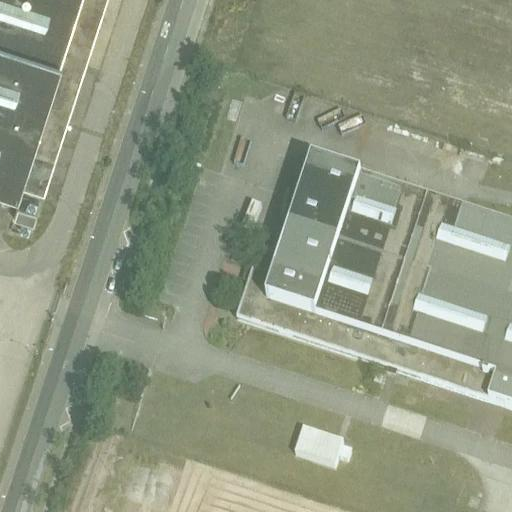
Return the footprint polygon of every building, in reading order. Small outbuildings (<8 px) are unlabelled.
[(0,0),(0,183),(16,188),(18,182),(44,191),(106,0),(0,0)] [(511,230),(315,166),(277,281),(267,277),(263,290),(251,286),(239,323),(390,372),(388,378),(397,381),(399,375),(491,405),(511,411),(511,230)] [(10,190),(9,189),(7,188),(4,189),(3,190),(2,191),(1,192),(1,193),(1,195),(1,197),(2,198),(3,199),(4,200),(6,201),(7,201),(9,201),(10,200),(12,199),(12,197),(13,195),(13,193),(12,191),(10,190)] [(37,213),(19,207),(15,218),(34,224),(37,213)] [(346,447),(306,434),(298,459),(338,472),(346,447)]
